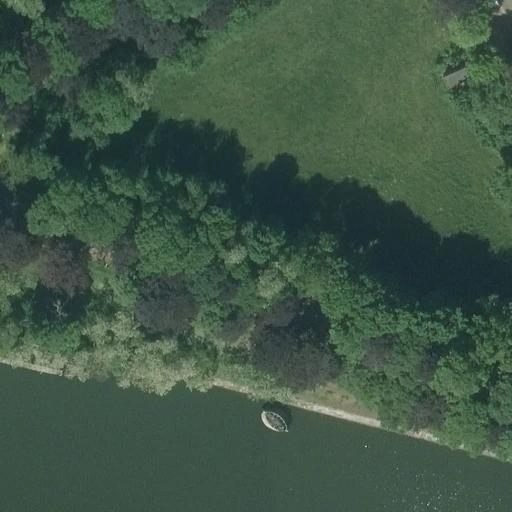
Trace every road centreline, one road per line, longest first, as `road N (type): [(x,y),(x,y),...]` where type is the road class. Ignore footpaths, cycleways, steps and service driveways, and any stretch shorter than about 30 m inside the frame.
road 1 (unclassified): [(511,396),(0,203)]
road 2 (unclassified): [(158,0),(0,88)]
